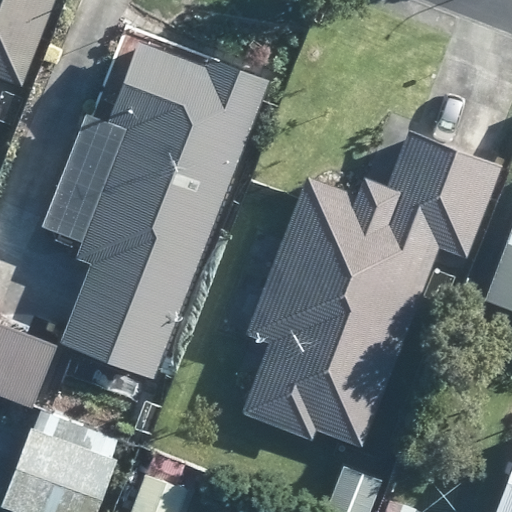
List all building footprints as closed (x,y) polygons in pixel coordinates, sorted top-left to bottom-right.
[(53,0),(0,0),(0,67),(23,78),(53,0)] [(262,85),(133,38),(103,119),(90,114),(44,239),(96,258),(63,346),(153,379),(262,85)] [(505,156),(492,152),(415,122),(394,177),(372,167),(364,188),(311,168),(284,237),(250,325),(273,334),(257,377),(247,405),(315,431),(320,421),(365,438),(433,260),(442,237),(471,247),(505,156)] [(511,231),(490,289),(508,296),(511,297),(511,231)] [(51,349),(0,331),(0,394),(32,405),(51,349)] [(34,509),(41,511),(96,511),(120,453),(114,450),(121,434),(43,403),(37,419),(5,498),(22,504),(34,509)] [(178,511),(191,482),(152,467),(133,511),(178,511)] [(511,511),(511,472),(497,511),(511,511)] [(390,492),(384,511),(415,511),(419,501),(390,492)]
